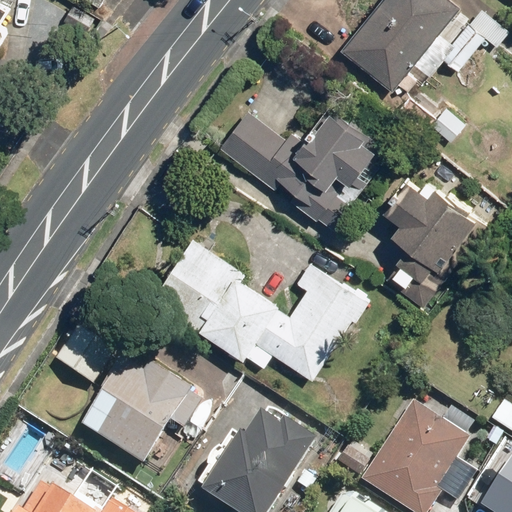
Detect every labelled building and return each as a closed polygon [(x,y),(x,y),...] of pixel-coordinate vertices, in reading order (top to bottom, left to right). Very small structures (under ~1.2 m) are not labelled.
[(100,15),(79,0),(77,0),(66,16),(88,32),(100,15)] [(395,90),(462,5),(455,0),(385,0),(345,51),(395,90)] [(0,5),(0,35),(13,14),(0,5)] [(298,148),(249,111),(224,144),(335,227),(359,194),(354,190),(389,146),(333,103),(298,148)] [(470,122),(448,105),(432,124),(454,142),(470,122)] [(409,174),(379,216),(414,240),(390,274),(426,300),(486,217),(449,191),(444,198),(409,174)] [(295,314),(282,306),(289,295),(196,237),(156,300),(249,358),(259,342),(316,378),(370,299),(325,269),(295,314)] [(81,324),(59,357),(97,382),(119,349),(81,324)] [(131,353),(86,420),(147,460),(192,393),(131,353)] [(471,437),(415,401),(364,480),(412,511),(431,511),(445,491),(438,488),(471,437)] [(207,490),(240,511),(272,511),(321,439),(265,402),(207,490)] [(511,414),(502,408),(495,418),(511,428),(511,414)] [(84,511),(50,492),(37,511),(84,511)] [(376,511),(351,494),(338,511),(376,511)]
